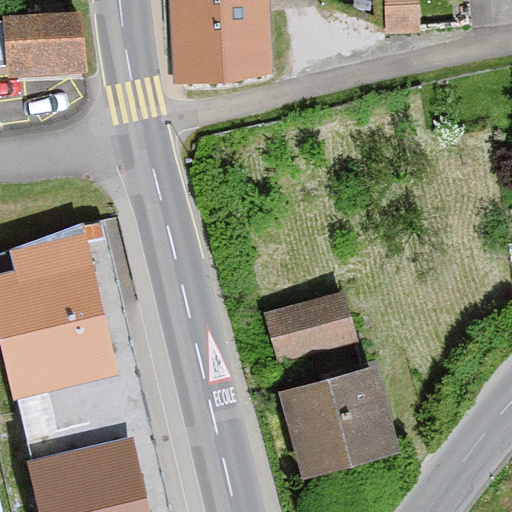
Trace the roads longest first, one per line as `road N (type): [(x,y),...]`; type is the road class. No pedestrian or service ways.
road 1 (residential): [(511,42),(188,115),(141,139)]
road 2 (secondary): [(232,511),(141,139)]
road 3 (residential): [(141,139),(0,162)]
road 4 (secondary): [(141,139),(122,0)]
